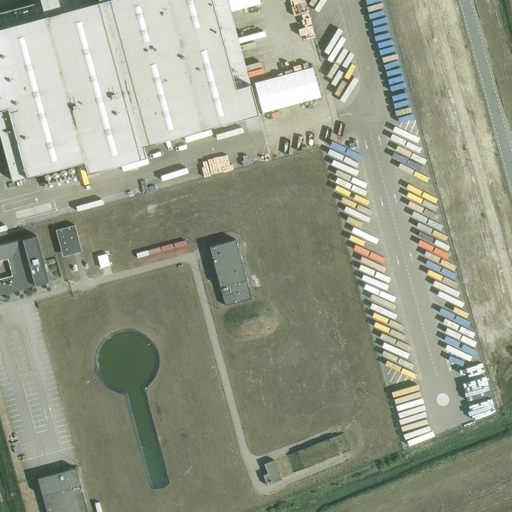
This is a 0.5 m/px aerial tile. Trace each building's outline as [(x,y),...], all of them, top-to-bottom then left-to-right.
[(1,27),(0,27),(0,137),(11,180),(41,172),(73,163),(83,160),(87,171),(145,156),(141,144),(257,113),(249,83),(235,87),(215,13),(211,0),(98,0),(98,1),(95,2),(61,11),(45,15),(1,27)] [(44,0),(43,1),(0,12),(0,22),(1,27),(95,2),(94,0),(44,0)] [(312,67),(254,82),(262,112),(320,96),(312,67)] [(74,224),(55,230),(61,251),(80,246),(74,224)] [(37,285),(48,282),(36,236),(25,239),(24,238),(22,239),(0,244),(0,294),(34,285),(37,284),(37,285)] [(225,305),(251,298),(235,239),(209,246),(225,305)] [(266,485),(281,479),(273,459),(263,463),(267,473),(262,475),(266,485)] [(46,511),(87,511),(75,467),(37,477),(46,511)]
